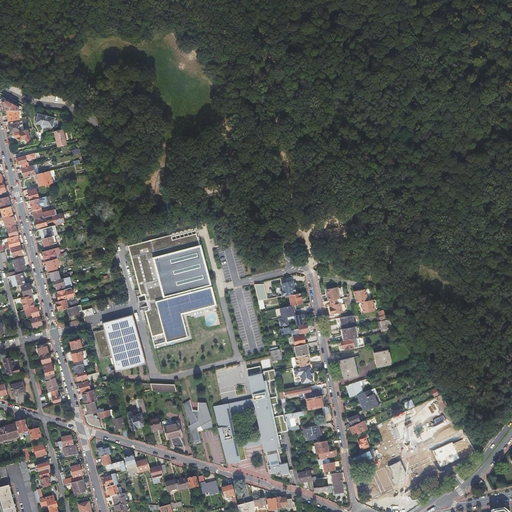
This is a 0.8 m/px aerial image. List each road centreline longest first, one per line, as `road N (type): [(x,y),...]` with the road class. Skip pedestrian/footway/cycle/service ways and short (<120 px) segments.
road 1 (residential): [(356,511),(306,266),(289,256),(249,202),(231,193),(172,204),(154,199),(99,127),(0,90)]
road 2 (track): [(306,266),(288,160),(319,168),(366,218),(461,371),(482,385),(511,370)]
road 3 (track): [(0,52),(78,79),(171,152),(288,160),(262,46)]
road 4 (residential): [(80,428),(341,511)]
road 5 (track): [(262,46),(366,140),(436,233)]
road 6 (track): [(366,140),(454,74),(458,57),(427,27),(429,15),(459,0)]
road 7 (residential): [(0,135),(54,333)]
